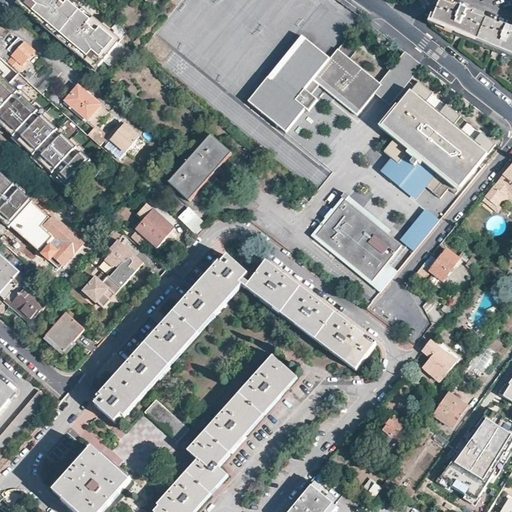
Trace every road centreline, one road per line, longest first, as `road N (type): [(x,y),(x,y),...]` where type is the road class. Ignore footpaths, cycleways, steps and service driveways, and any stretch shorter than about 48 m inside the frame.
road 1 (residential): [(77,401),(95,366),(216,229),(237,225),(384,336),(393,352),(391,370),(265,511)]
road 2 (unknown): [(222,502),(325,388),(370,393)]
road 3 (residential): [(511,113),(366,0)]
road 4 (unknown): [(511,360),(430,472)]
